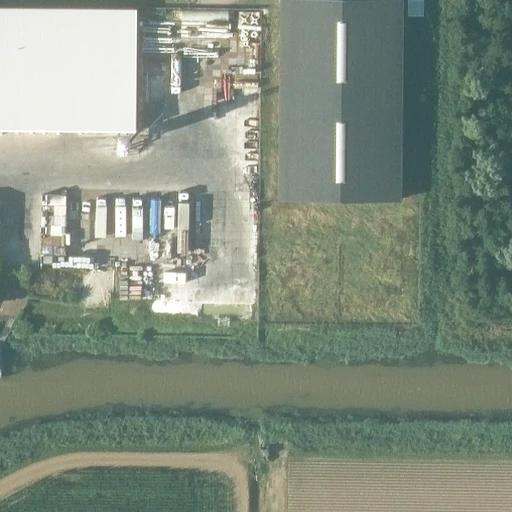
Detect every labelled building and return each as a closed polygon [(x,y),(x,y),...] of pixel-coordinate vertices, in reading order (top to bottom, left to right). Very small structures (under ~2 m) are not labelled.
[(399,200),(400,0),(280,0),(278,199),(399,200)] [(135,9),(0,7),(0,128),(134,130),(135,9)] [(168,16),(167,47),(205,48),(205,26),(226,26),(226,17),(168,16)] [(230,67),(230,40),(209,40),(208,66),(230,67)] [(221,87),(207,91),(211,103),(224,99),(221,87)]
